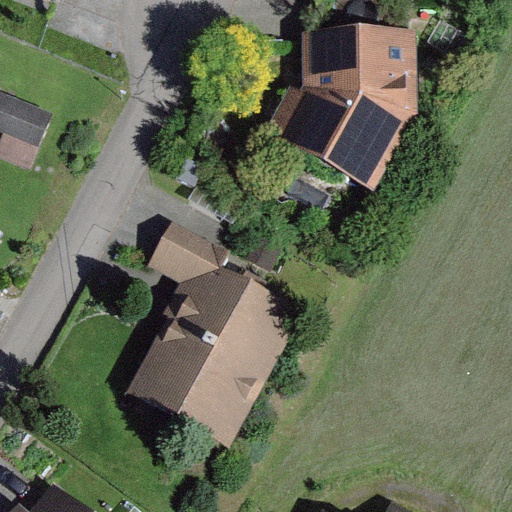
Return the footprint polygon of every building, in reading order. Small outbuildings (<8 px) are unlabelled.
[(317,0),(318,39),(415,38),(414,4),(397,4),(397,0),(317,0)] [(318,39),(304,39),(305,93),(302,97),(292,91),(269,132),(279,138),(275,145),(374,200),(419,120),(418,38),(415,38),(318,39)] [(54,117),(0,96),(0,136),(5,138),(0,149),(0,161),(32,174),(54,117)] [(233,258),(175,227),(151,272),(185,290),(125,402),(234,459),(307,319),(224,275),(233,258)] [(79,511),(53,491),(36,511),(24,511),(19,508),(16,511),(79,511)]
